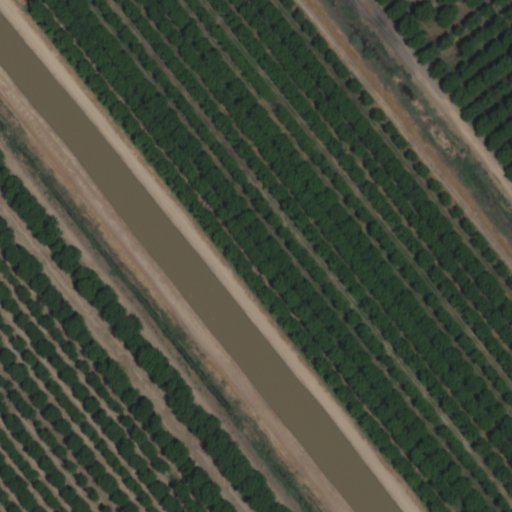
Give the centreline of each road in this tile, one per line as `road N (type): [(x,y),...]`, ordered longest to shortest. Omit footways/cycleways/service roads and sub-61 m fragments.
road 1 (residential): [(413,511),(2,0)]
road 2 (residential): [(343,511),(0,82)]
